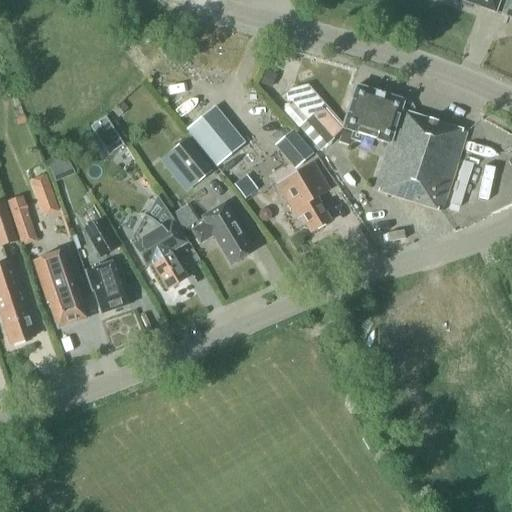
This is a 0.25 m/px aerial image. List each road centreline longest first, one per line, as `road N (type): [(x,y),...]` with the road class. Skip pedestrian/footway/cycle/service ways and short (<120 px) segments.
road 1 (residential): [(0,419),(324,289),(511,227)]
road 2 (tertiary): [(511,103),(415,62),(186,0)]
